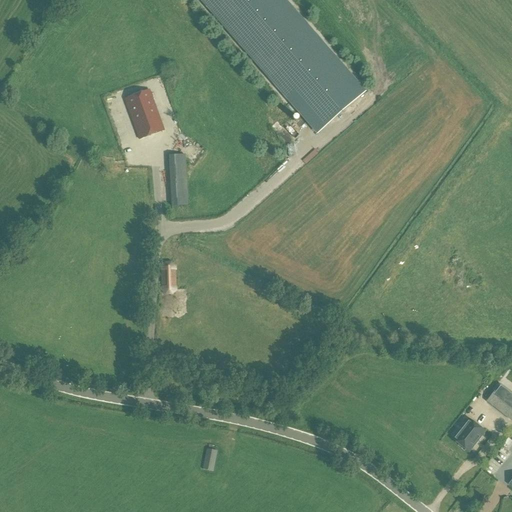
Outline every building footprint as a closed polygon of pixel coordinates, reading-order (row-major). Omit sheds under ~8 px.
[(312,23),(291,0),(222,0),(199,20),(220,45),(260,10),(289,43),(312,23)] [(368,88),(319,31),(295,51),(325,85),(285,119),(306,143),(368,88)] [(125,100),(139,140),(164,131),(150,91),(125,100)] [(89,119),(96,139),(109,134),(101,112),(121,105),(118,96),(89,106),(93,118),(89,119)] [(178,132),(192,139),(196,130),(182,123),(178,132)] [(190,166),(211,182),(224,164),(204,148),(190,166)] [(125,169),(125,155),(114,154),(113,169),(125,169)] [(168,156),(172,207),(189,206),(185,156),(168,156)] [(146,177),(128,182),(132,196),(150,191),(146,177)] [(166,296),(173,296),(177,291),(176,267),(172,263),(165,263),(161,268),(161,291),(166,296)] [(511,395),(499,386),(486,402),(510,421),(511,418),(511,395)] [(466,452),(484,431),(468,417),(449,439),(466,452)] [(203,470),(214,472),(218,452),(207,450),(203,470)]
